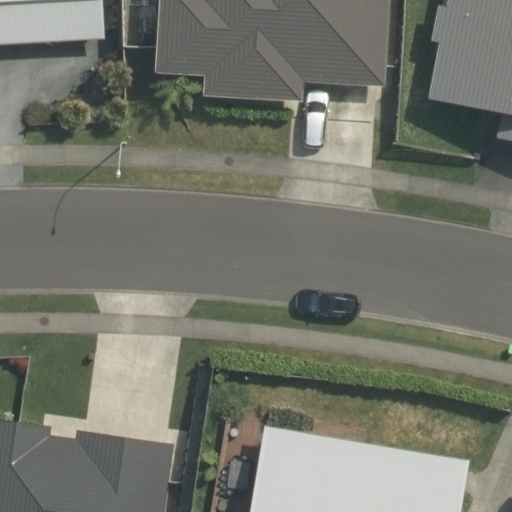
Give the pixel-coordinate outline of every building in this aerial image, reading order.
[(0,0),(0,46),(113,45),(111,0),(0,0)] [(164,0),(160,78),(217,81),(216,102),(298,107),(300,79),(389,84),(393,0),(164,0)] [(511,0),(455,0),(436,106),(499,117),(495,137),(511,139),(511,0)] [(171,511),(179,443),(0,423),(0,511),(171,511)] [(478,511),(485,463),(272,436),(262,511),(478,511)]
